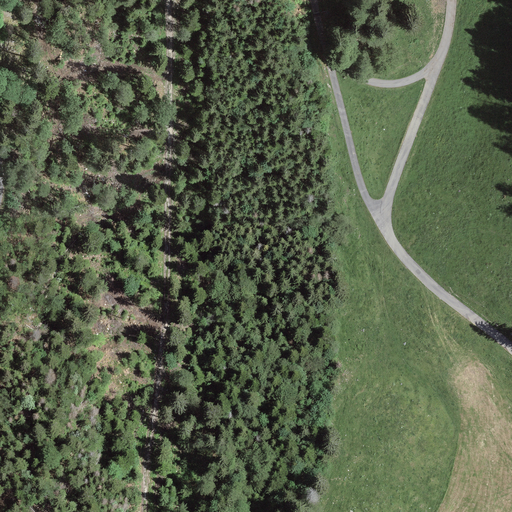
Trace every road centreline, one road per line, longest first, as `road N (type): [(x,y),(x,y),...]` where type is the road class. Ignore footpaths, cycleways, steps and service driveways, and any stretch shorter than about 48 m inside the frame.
road 1 (track): [(169,0),(165,305),(145,511)]
road 2 (track): [(314,0),(358,177),(384,231),(415,273),(511,354)]
road 3 (track): [(453,0),(450,33),(384,231)]
road 4 (track): [(437,67),(405,83),(378,84),(328,52)]
